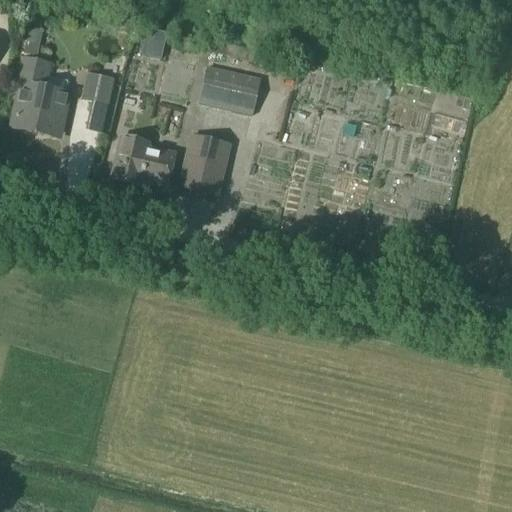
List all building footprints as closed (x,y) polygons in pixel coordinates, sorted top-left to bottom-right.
[(23,65),(17,92),(21,92),(13,131),(58,140),(67,101),(44,96),(49,71),(23,65)] [(207,68),(198,103),(250,116),(259,81),(207,68)] [(113,86),(87,80),(82,104),(92,106),(86,134),(102,138),(113,86)] [(140,186),(147,150),(148,147),(119,140),(109,184),(139,190),(140,186)] [(190,142),(179,192),(218,201),(229,152),(190,142)] [(147,150),(140,186),(166,192),(174,156),(147,150)]
